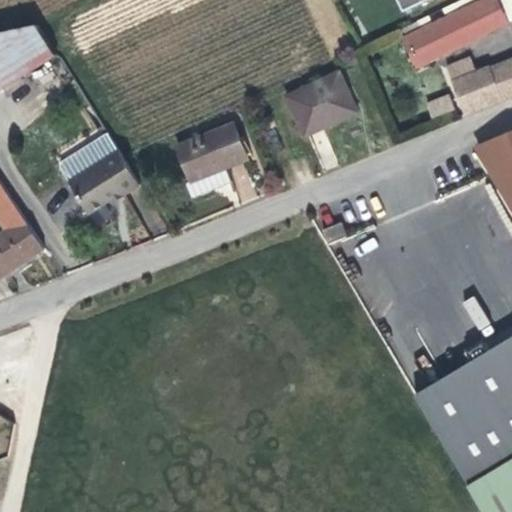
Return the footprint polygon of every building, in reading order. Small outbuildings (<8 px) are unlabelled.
[(488,0),(406,38),(419,67),(509,25),(497,0),(488,0)] [(511,0),(499,0),(509,22),(511,20),(511,0)] [(0,96),(5,93),(57,58),(39,30),(0,37),(0,96)] [(511,90),(511,63),(492,73),(491,69),(476,75),(470,61),(453,68),(447,71),(464,108),(465,110),(511,90)] [(359,115),(341,76),(289,99),(307,139),(359,115)] [(425,103),(431,118),(454,109),(448,94),(425,103)] [(179,153),(193,186),(226,172),(247,163),(233,130),(179,153)] [(511,139),(478,153),(511,209),(511,139)] [(123,198),(141,187),(119,154),(71,185),(90,215),(121,196),(123,198)] [(226,172),(193,186),(188,189),(194,204),(232,186),(226,172)] [(0,275),(3,280),(47,252),(0,183),(0,217),(10,232),(0,239),(0,275)] [(347,236),(342,224),(324,233),(329,244),(347,236)] [(511,343),(491,356),(497,367),(511,357),(511,343)] [(511,511),(511,357),(497,367),(491,356),(485,346),(467,357),(473,367),(480,377),(442,399),(423,411),(483,511),(511,511)] [(473,367),(436,389),(442,399),(480,377),(473,367)] [(436,389),(417,401),(423,411),(442,399),(436,389)]
